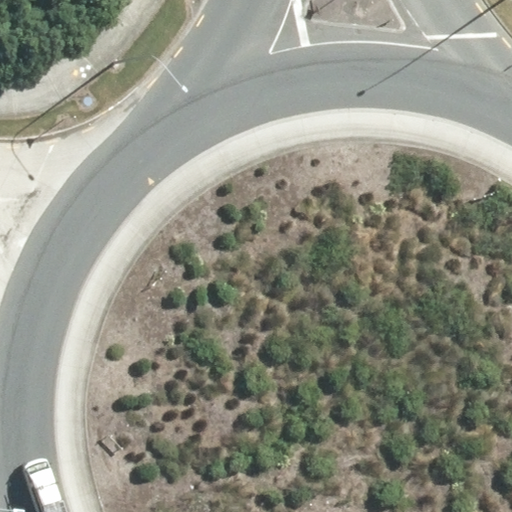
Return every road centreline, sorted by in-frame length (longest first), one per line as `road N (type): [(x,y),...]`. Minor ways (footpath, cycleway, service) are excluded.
road 1 (tertiary): [(19,511),(6,449),(7,372),(27,297),(63,229),(139,149)]
road 2 (tertiary): [(139,149),(225,103),(321,83),(418,91),(509,126)]
road 3 (unclassified): [(139,149),(230,0)]
road 4 (unclassified): [(445,0),(509,126)]
